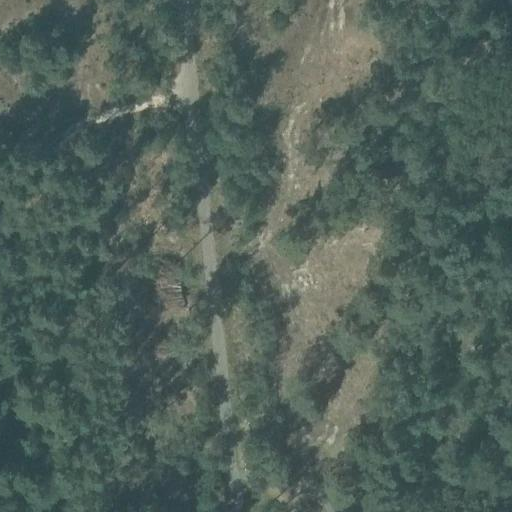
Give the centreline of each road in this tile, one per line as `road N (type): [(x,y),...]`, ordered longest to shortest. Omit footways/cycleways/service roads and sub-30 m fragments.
road 1 (unclassified): [(236,511),(181,0)]
road 2 (track): [(0,245),(39,164),(68,131),(189,90)]
